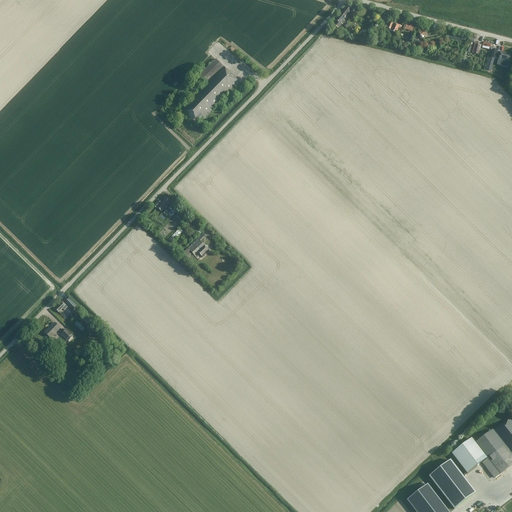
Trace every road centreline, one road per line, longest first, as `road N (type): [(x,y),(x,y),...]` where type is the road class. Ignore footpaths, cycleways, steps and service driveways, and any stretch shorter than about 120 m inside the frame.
road 1 (unclassified): [(0,355),(342,0)]
road 2 (unclassified): [(511,42),(358,0)]
